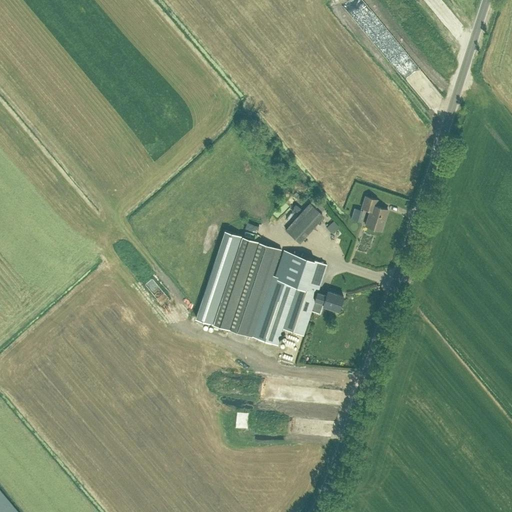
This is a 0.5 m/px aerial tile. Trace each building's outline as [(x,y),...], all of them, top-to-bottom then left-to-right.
[(411,72),(416,68),(404,50),(392,58),(408,81),(415,77),(411,72)] [(383,221),(387,209),(376,204),(377,199),(365,195),(362,207),(370,210),(366,225),(381,230),(384,222),(383,221)] [(320,217),(324,213),(313,203),(296,220),(294,217),(285,225),(301,240),(322,219),(320,217)] [(289,214),(293,218),(305,207),(301,203),(289,214)] [(336,222),(328,227),(332,234),(340,229),(336,222)] [(195,316),(213,322),(242,235),(224,229),(195,316)] [(252,335),(271,277),(281,248),(242,235),(213,322),(252,335)] [(275,278),(271,277),(252,335),(278,344),(283,329),(282,329),(283,327),(303,334),(315,299),(317,291),(327,264),(284,249),(275,278)] [(163,309),(174,302),(161,281),(151,287),(163,309)] [(317,291),(315,299),(323,302),(322,304),(338,309),(343,295),(327,290),(326,295),(317,291)] [(282,356),(282,364),(296,363),(295,355),(282,356)] [(19,511),(0,488),(0,511),(19,511)]
